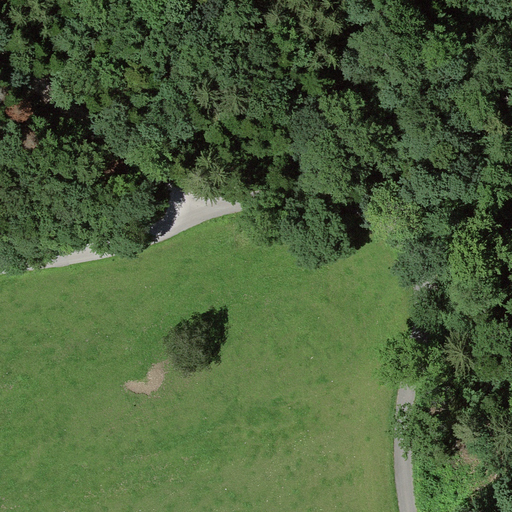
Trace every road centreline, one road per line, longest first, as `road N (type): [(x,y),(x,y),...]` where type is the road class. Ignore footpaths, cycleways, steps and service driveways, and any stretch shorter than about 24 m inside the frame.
road 1 (unclassified): [(413,511),(401,445),(424,303),(421,255),(388,214),(291,195),(247,200),(97,247),(0,262)]
road 2 (track): [(191,217),(177,166),(19,75),(0,53)]
